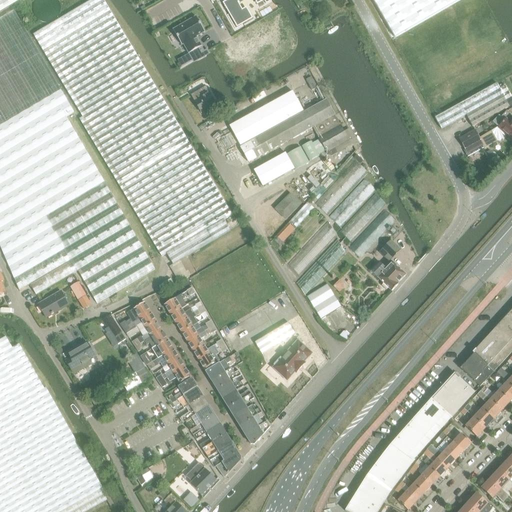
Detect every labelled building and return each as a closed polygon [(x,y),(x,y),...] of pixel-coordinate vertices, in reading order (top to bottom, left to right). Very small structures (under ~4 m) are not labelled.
[(0,0),(0,8),(13,0),(0,0)] [(58,6),(57,3),(57,1),(56,0),(32,0),(32,1),(31,6),(31,9),(32,11),(33,13),(35,15),(37,17),(39,18),(41,19),(44,19),(47,19),(49,18),(51,17),(53,16),(55,14),(56,12),(57,9),(58,6)] [(224,220),(231,215),(103,0),(91,0),(33,35),(82,118),(79,120),(161,257),(166,254),(224,220)] [(227,0),(222,3),(228,13),(229,12),(237,26),(241,24),(241,25),(251,19),(246,9),(242,11),(239,5),(239,4),(239,3),(239,2),(238,2),(237,3),(235,0),(254,0),(257,4),(264,0),(227,0)] [(373,0),(395,37),(459,0),(373,0)] [(299,5),(302,11),(308,8),(304,2),(299,5)] [(0,18),(0,248),(14,280),(65,250),(77,271),(96,304),(154,270),(65,117),(73,113),(13,10),(0,18)] [(196,17),(173,31),(181,46),(183,45),(189,54),(201,47),(196,37),(205,32),(196,17)] [(286,89),(301,82),(297,73),(282,80),(286,89)] [(506,101),(511,98),(502,81),(434,118),(441,130),(466,116),(472,127),(509,107),(506,101)] [(215,105),(205,87),(190,96),(200,114),(215,105)] [(229,127),(240,147),(245,144),(303,112),(292,92),(234,124),(232,126),(229,127)] [(348,141),(326,101),(240,149),(248,163),(312,128),(328,156),(334,153),(333,150),(348,141)] [(468,158),(471,156),(505,136),(511,142),(511,117),(506,112),(500,118),(499,116),(492,123),(498,128),(478,139),(474,131),(460,140),(466,151),(464,152),(468,158)] [(300,147),(309,162),(319,156),(311,141),(300,147)] [(286,155),(295,171),(309,163),(300,147),(286,155)] [(285,154),(254,171),(262,187),(294,170),(285,154)] [(356,156),(354,158),(356,161),(360,164),(363,162),(356,156)] [(332,209),(367,171),(360,164),(356,161),(321,199),(315,205),(327,215),(332,209)] [(328,177),(321,185),(323,187),(326,189),(333,182),(330,179),(328,177)] [(377,188),(366,178),(330,216),(342,226),(377,188)] [(386,204),(375,194),(340,232),(351,242),(386,204)] [(279,205),(274,210),(279,214),(280,214),(285,219),(300,205),(290,195),(280,206),(279,205)] [(297,214),(290,222),(296,227),(314,209),(307,203),(297,214)] [(395,221),(384,211),(349,248),(360,259),(395,221)] [(179,261),(180,260),(184,258),(231,231),(224,220),(166,254),(172,265),(179,261)] [(336,237),(327,222),(287,265),(299,276),(336,237)] [(289,224),(282,231),(276,237),(282,243),(295,230),(289,224)] [(345,254),(337,239),(296,283),(305,297),(345,254)] [(390,242),(382,251),(391,259),(399,250),(390,242)] [(19,291),(29,285),(36,296),(77,271),(65,250),(14,280),(19,291)] [(172,265),(182,282),(189,278),(179,261),(172,265)] [(397,285),(406,276),(392,263),(386,269),(379,263),(370,272),(391,292),(398,285),(397,285)] [(339,281),(333,288),(340,294),(343,290),(343,284),(339,281)] [(83,310),(91,306),(78,283),(70,288),(83,310)] [(341,307),(327,286),(307,298),(320,320),(341,307)] [(195,294),(192,288),(186,291),(190,297),(195,294)] [(68,305),(61,292),(38,305),(46,319),(68,305)] [(165,306),(171,315),(181,309),(186,306),(182,300),(184,299),(182,295),(165,306)] [(203,308),(200,302),(195,305),(198,311),(203,308)] [(150,313),(144,304),(134,310),(138,315),(130,320),(132,323),(133,324),(150,313)] [(181,309),(171,315),(176,324),(193,314),(198,311),(195,305),(190,308),(191,309),(184,314),(181,309)] [(511,309),(473,353),(474,354),(460,369),(480,387),(511,351),(511,309)] [(193,314),(176,324),(182,334),(192,327),(198,324),(194,318),(195,317),(200,314),(198,311),(193,314)] [(140,332),(146,329),(156,323),(150,313),(133,324),(135,328),(137,327),(140,332)] [(110,316),(102,321),(114,339),(122,333),(110,316)] [(214,326),(211,321),(206,324),(207,325),(209,329),(209,330),(214,326)] [(125,322),(120,325),(126,334),(130,331),(127,326),(125,322)] [(146,329),(149,334),(142,338),(144,343),(162,332),(156,323),(146,329)] [(288,323),(269,335),(275,346),(295,334),(288,323)] [(192,327),(182,334),(188,343),(205,332),(204,332),(202,328),(201,329),(198,324),(192,327)] [(144,343),(146,346),(154,342),(157,347),(168,341),(162,332),(144,343)] [(207,336),(205,332),(188,343),(193,352),(204,346),(200,340),(207,336)] [(0,511),(112,511),(104,495),(105,495),(45,389),(44,390),(19,345),(12,348),(5,337),(0,340),(0,511)] [(140,345),(137,340),(132,343),(135,348),(140,345)] [(225,345),(222,340),(217,343),(219,348),(225,345)] [(152,349),(158,359),(173,350),(168,341),(157,347),(152,349)] [(70,359),(65,362),(71,371),(74,376),(97,362),(95,357),(86,343),(67,354),(70,359)] [(280,358),(274,365),(276,367),(274,368),(287,379),(310,354),(299,344),(294,350),(292,349),(282,360),(280,358)] [(219,348),(222,353),(228,350),(225,345),(219,348)] [(207,350),(204,346),(193,352),(199,361),(216,350),(213,346),(207,350)] [(216,350),(199,361),(205,370),(215,364),(220,361),(217,355),(218,354),(221,352),(219,348),(216,350)] [(158,359),(155,360),(152,362),(156,368),(160,365),(159,364),(160,363),(163,368),(168,365),(168,366),(179,359),(173,350),(158,359)] [(146,353),(140,357),(146,367),(147,366),(152,363),(149,358),(146,353)] [(132,361),(128,363),(135,373),(135,374),(135,373),(144,369),(136,354),(135,355),(130,358),(132,361)] [(206,372),(211,381),(229,370),(226,365),(235,360),(232,356),(206,372)] [(168,366),(171,370),(164,375),(167,379),(184,368),(179,359),(168,366)] [(150,378),(144,368),(144,369),(135,373),(141,383),(150,378)] [(167,379),(169,382),(176,378),(180,384),(190,377),(184,368),(167,379)] [(231,369),(229,370),(211,381),(217,391),(241,376),(238,371),(234,374),(231,369)] [(377,511),(387,496),(390,491),(413,460),(451,418),(452,418),(475,392),(454,374),(391,445),(368,476),(379,484),(378,485),(366,478),(344,511),(377,511)] [(506,374),(502,378),(511,387),(511,377),(511,379),(506,374)] [(159,384),(164,380),(161,376),(156,379),(159,384)] [(244,381),(241,376),(217,391),(223,400),(236,391),(242,388),(239,383),(244,381)] [(197,389),(191,379),(178,388),(181,393),(170,400),(172,404),(197,389)] [(159,384),(162,388),(162,389),(167,385),(164,380),(159,384)] [(502,388),(499,392),(510,402),(511,399),(511,387),(507,383),(502,388)] [(172,404),(174,408),(180,404),(184,409),(186,408),(203,398),(197,389),(172,404)] [(240,397),(236,391),(223,400),(228,409),(251,395),(248,390),(244,393),(245,395),(240,397)] [(490,400),(484,394),(480,391),(476,395),(486,405),(482,409),(493,420),(502,411),(490,400)] [(499,392),(490,400),(502,411),(510,402),(499,392)] [(254,399),(251,395),(228,409),(234,418),(252,407),(249,402),(254,399)] [(186,408),(189,413),(181,418),(184,423),(195,416),(209,407),(203,398),(186,408)] [(195,416),(185,423),(190,431),(201,425),(214,416),(209,407),(195,416)] [(255,411),(252,407),(234,418),(239,427),(262,413),(259,409),(255,411)] [(482,409),(474,418),(485,429),(493,420),(482,409)] [(264,417),(262,413),(239,427),(245,436),(262,426),(258,420),(264,417)] [(201,425),(190,431),(193,435),(193,436),(196,441),(206,434),(220,425),(214,416),(201,425)] [(476,438),(485,429),(474,418),(465,427),(476,438)] [(266,423),(262,426),(245,436),(251,446),(253,446),(269,428),(266,423)] [(206,434),(209,439),(199,446),(202,450),(226,435),(220,425),(206,434)] [(453,443),(446,437),(445,437),(442,434),(438,438),(448,447),(445,451),(455,461),(462,453),(452,443),(453,443)] [(461,434),(453,443),(452,443),(462,453),(471,444),(461,434)] [(226,435),(209,445),(211,449),(215,454),(232,444),(226,435)] [(213,455),(208,458),(210,461),(216,457),(219,462),(216,463),(218,466),(237,453),(232,444),(215,454),(213,455)] [(445,451),(442,454),(432,445),(427,450),(447,469),(455,461),(445,451)] [(434,463),(429,468),(439,477),(447,469),(427,450),(423,454),(434,463)] [(216,467),(224,478),(240,461),(241,459),(237,453),(218,466),(216,467)] [(511,467),(506,462),(498,471),(511,484),(511,467)] [(199,463),(192,470),(186,477),(192,483),(190,485),(201,496),(216,481),(199,463)] [(429,468),(421,476),(431,486),(439,477),(429,468)] [(501,490),(504,487),(509,491),(511,487),(511,484),(498,471),(490,480),(501,490)] [(146,482),(141,474),(136,477),(141,485),(146,482)] [(421,476),(413,485),(423,494),(431,486),(421,476)] [(490,480),(481,489),(492,499),(495,496),(502,503),(508,497),(501,490),(490,480)] [(398,486),(402,490),(406,493),(416,502),(423,494),(413,485),(409,489),(405,485),(406,485),(402,482),(398,486)] [(158,497),(164,502),(171,509),(167,511),(185,511),(163,491),(158,497)] [(192,509),(199,501),(191,493),(183,501),(192,509)] [(407,511),(416,502),(406,493),(397,502),(407,511)] [(476,511),(488,511),(492,509),(476,494),(467,504),(476,511)]
